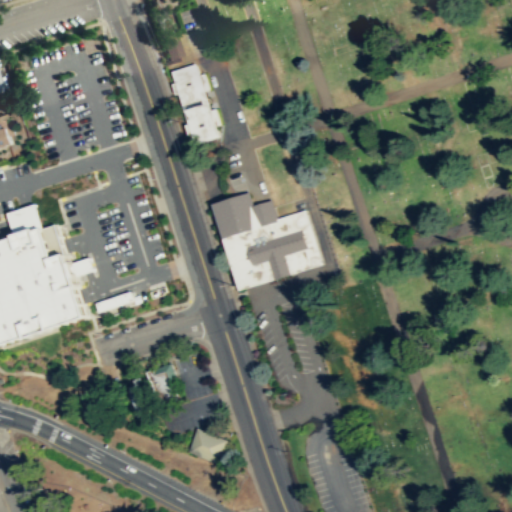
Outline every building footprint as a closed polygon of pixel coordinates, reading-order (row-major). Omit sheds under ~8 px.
[(167,65),(182,60),(175,38),(160,42),(167,65)] [(221,136),(197,62),(173,70),(190,123),(197,143),(221,136)] [(11,143),(0,146),(0,112),(3,112),(7,126),(6,126),(11,143)] [(242,290),(324,263),(306,209),(278,218),(272,199),(255,205),(250,191),(228,199),(214,204),(242,290)] [(81,317),(0,344),(0,238),(37,226),(38,228),(54,223),(81,317)] [(148,376),(164,401),(181,390),(165,365),(148,376)] [(152,412),(140,379),(124,385),(136,418),(152,412)] [(188,451),(220,463),(228,440),(196,429),(188,451)]
